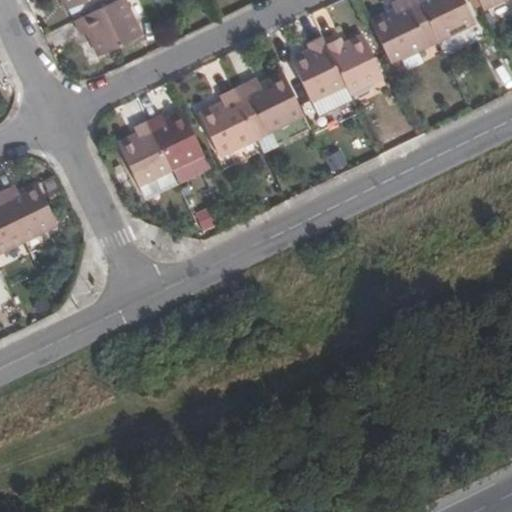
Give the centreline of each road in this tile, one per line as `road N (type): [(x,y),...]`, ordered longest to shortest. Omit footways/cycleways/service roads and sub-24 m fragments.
road 1 (tertiary): [(143,302),(511,119)]
road 2 (residential): [(54,116),(288,0)]
road 3 (residential): [(143,302),(54,116)]
road 4 (tertiary): [(0,371),(143,302)]
road 5 (residential): [(54,116),(0,2)]
